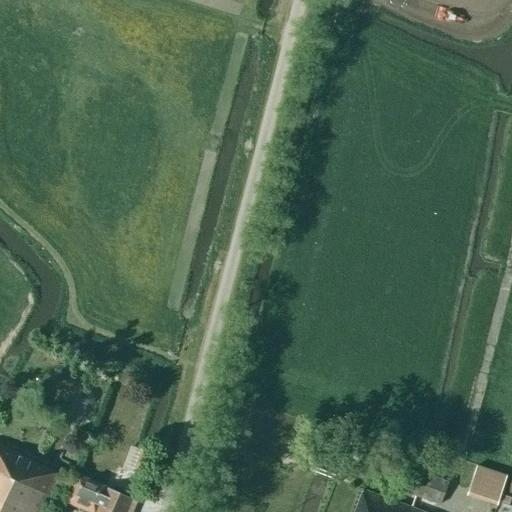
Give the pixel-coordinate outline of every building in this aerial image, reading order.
[(0,511),(40,511),(59,475),(0,447),(0,511)] [(145,476),(153,454),(139,450),(132,472),(145,476)] [(497,504),(506,476),(475,465),(467,494),(497,504)] [(436,511),(447,483),(406,467),(398,490),(414,496),(410,508),(362,490),(353,511),(436,511)] [(105,488),(105,487),(76,475),(64,503),(83,511),(125,511),(131,500),(105,488)]
